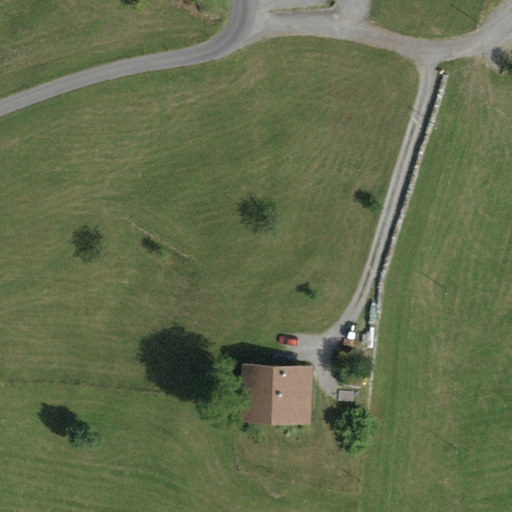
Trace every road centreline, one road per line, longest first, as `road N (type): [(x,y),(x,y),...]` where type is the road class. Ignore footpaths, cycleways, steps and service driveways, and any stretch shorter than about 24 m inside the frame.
road 1 (track): [(352,324),(425,78),(413,57),(343,32),(243,21)]
road 2 (unclassified): [(241,0),(243,21),(213,47),(78,80),(0,110)]
